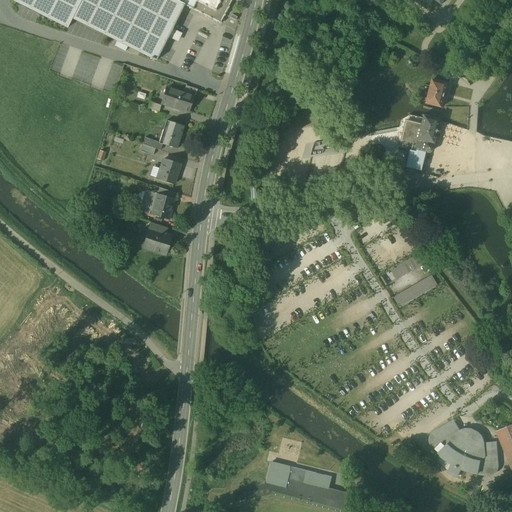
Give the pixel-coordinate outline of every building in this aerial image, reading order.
[(10,0),(67,28),(72,19),(156,61),(161,52),(162,53),(169,39),(168,38),(176,41),(181,33),(173,29),(173,28),(174,29),(181,15),(180,15),(184,6),(221,24),(232,0),(10,0)] [(400,0),(382,0),(395,9),(400,0)] [(452,73),(437,65),(435,72),(429,71),(427,80),(433,81),(428,104),(443,107),(452,73)] [(194,97),(166,88),(161,103),(189,112),(194,97)] [(162,106),(151,102),(149,109),(160,112),(162,106)] [(440,119),(424,115),(421,125),(415,149),(428,153),(430,153),(431,152),(432,152),(433,151),(433,150),(433,148),(433,147),(433,146),(440,119)] [(160,142),(160,143),(163,144),(173,147),(176,147),(178,145),(184,126),(167,121),(160,142)] [(415,149),(421,125),(405,121),(399,145),(408,147),(415,149)] [(160,142),(146,138),(143,145),(156,149),(161,150),(163,144),(160,143),(160,142)] [(156,149),(143,145),(141,151),(154,155),(156,149)] [(415,149),(408,147),(402,169),(423,174),(423,172),(428,153),(415,149)] [(106,152),(100,151),(98,159),(104,161),(106,152)] [(181,164),(164,159),(157,179),(174,184),(181,164)] [(258,185),(251,186),(252,202),(260,201),(258,185)] [(177,193),(160,188),(158,194),(174,199),(175,200),(177,193)] [(151,193),(146,191),(143,204),(154,207),(158,195),(153,193),(154,192),(152,192),(151,193)] [(174,199),(158,194),(158,195),(154,207),(152,215),(169,220),(172,211),(171,211),(174,199)] [(141,219),(134,217),(131,230),(138,232),(141,219)] [(163,226),(151,222),(148,229),(161,233),(163,226)] [(161,233),(148,229),(143,248),(166,255),(172,237),(161,233)] [(419,254),(401,264),(407,273),(424,263),(419,254)] [(401,276),(396,267),(390,270),(396,280),(401,276)] [(432,275),(413,286),(419,296),(437,285),(432,275)] [(23,306),(35,294),(26,285),(14,297),(23,306)] [(413,286),(394,297),(399,307),(419,296),(413,286)] [(472,430),(466,429),(460,431),(454,421),(435,432),(431,436),(430,441),(432,446),(434,449),(439,454),(445,459),(453,465),(449,473),(458,477),(462,469),(472,473),(485,475),(489,475),(492,475),(493,474),(498,470),(499,465),(497,443),(485,444),(483,438),(479,433),(472,430)] [(511,428),(499,434),(511,464),(511,428)] [(278,474),(240,481),(244,492),(278,486),(348,502),(351,489),(278,474)]
